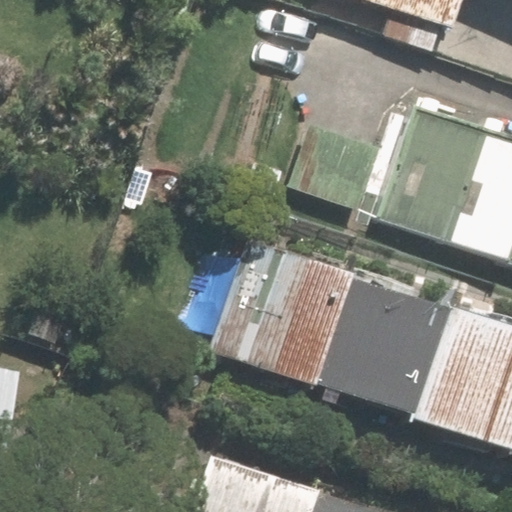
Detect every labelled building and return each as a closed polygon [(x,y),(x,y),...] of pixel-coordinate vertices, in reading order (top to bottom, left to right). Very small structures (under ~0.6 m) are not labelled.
[(511,0),(340,0),(434,32),(445,0),(511,0)] [(511,146),(401,109),(363,217),(511,268),(511,146)] [(275,189),(340,211),(361,149),(295,127),(275,189)] [(288,386),(327,274),(230,240),(191,353),(288,386)] [(327,274),(288,386),(386,421),(425,307),(327,274)] [(29,297),(15,334),(46,343),(58,308),(29,297)] [(484,453),(511,371),(511,336),(425,307),(386,421),(484,453)] [(511,371),(484,453),(511,462),(511,371)] [(293,511),(297,499),(201,466),(184,511),(293,511)] [(334,511),(297,499),(293,511),(334,511)]
